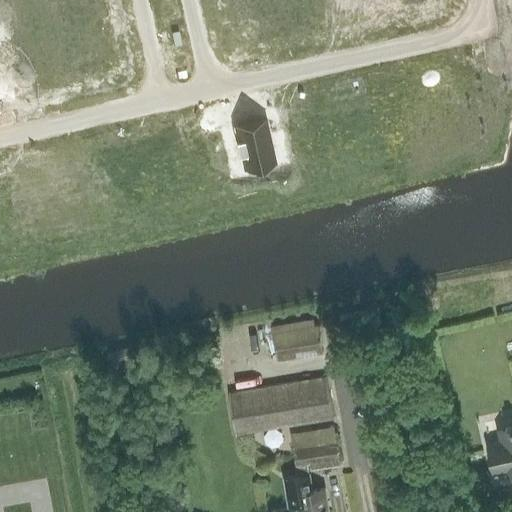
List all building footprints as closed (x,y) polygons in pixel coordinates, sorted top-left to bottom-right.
[(257,0),(260,12),(232,18),(238,45),(283,34),(278,9),(287,7),(285,0),(257,0)] [(392,0),(395,9),(435,0),(392,0)] [(79,39),(53,45),(56,59),(66,57),(71,82),(117,72),(111,45),(82,52),(79,39)] [(390,111),(377,114),(383,142),(411,135),(408,123),(445,115),(437,80),(386,92),(390,111)] [(309,130),(293,133),(299,160),(327,154),(324,138),(362,130),(355,99),(304,110),(309,130)] [(239,138),(236,139),(239,153),(242,152),(245,166),(273,160),(264,119),(236,125),(239,138)] [(180,138),(133,149),(140,181),(169,174),(172,186),(202,179),(196,154),(184,157),(180,138)] [(98,157),(70,163),(79,207),(108,201),(98,157)] [(313,319),(272,326),(278,360),(322,353),(318,324),(314,325),(313,319)] [(327,376),(229,392),(236,434),(334,418),(327,376)] [(511,426),(511,427),(511,428),(505,429),(508,445),(489,449),(494,471),(508,468),(510,477),(511,476),(511,426)] [(336,436),(292,444),(297,471),(298,471),(299,475),(284,477),(289,505),(299,503),(300,511),(328,511),(325,489),(312,491),(308,469),(340,464),(336,436)] [(463,498),(459,488),(451,490),(454,501),(463,498)]
